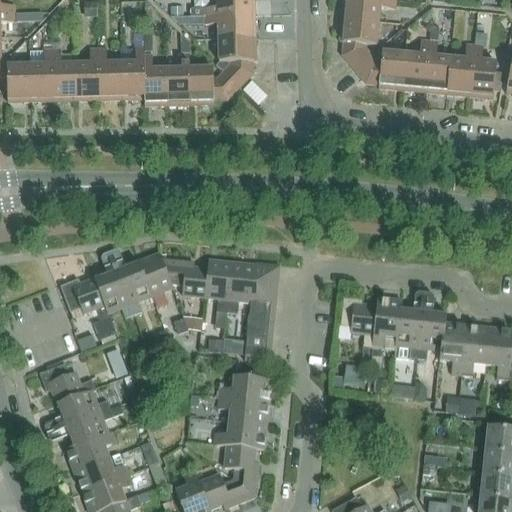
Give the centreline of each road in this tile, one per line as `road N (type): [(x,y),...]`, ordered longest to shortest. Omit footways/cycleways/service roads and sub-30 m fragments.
road 1 (residential): [(300,511),(312,405),(297,387),(308,285),(334,266),(463,280),(475,301),(511,305)]
road 2 (tertiary): [(153,186),(334,193),(511,216)]
road 3 (residential): [(511,149),(306,123),(303,0)]
road 4 (tertiary): [(0,204),(153,186)]
road 5 (tertiary): [(153,186),(0,179)]
